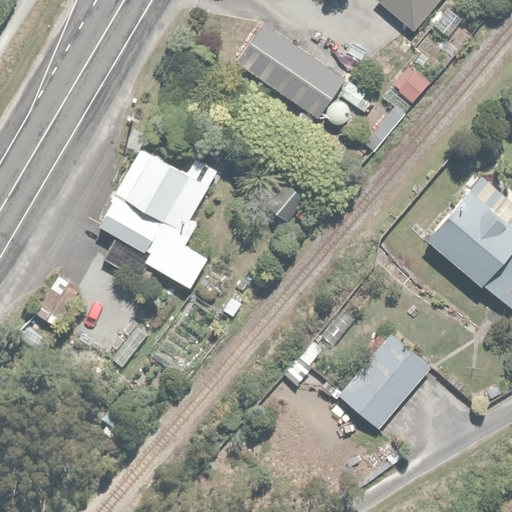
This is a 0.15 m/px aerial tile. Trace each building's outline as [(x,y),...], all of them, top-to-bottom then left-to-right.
[(427,0),(402,0),(418,12),(427,0)] [(335,74),(259,28),(235,68),(310,115),(335,74)] [(184,171),(139,142),(97,221),(116,232),(146,249),(141,258),(145,260),(189,286),(207,256),(183,241),(194,223),(186,218),(216,168),(193,155),(184,171)] [(511,218),(465,180),(428,224),(501,284),(511,270),(511,218)] [(146,249),(116,232),(100,256),(135,278),(145,260),(141,258),(146,249)] [(426,359),(385,330),(338,396),(378,425),(426,359)]
